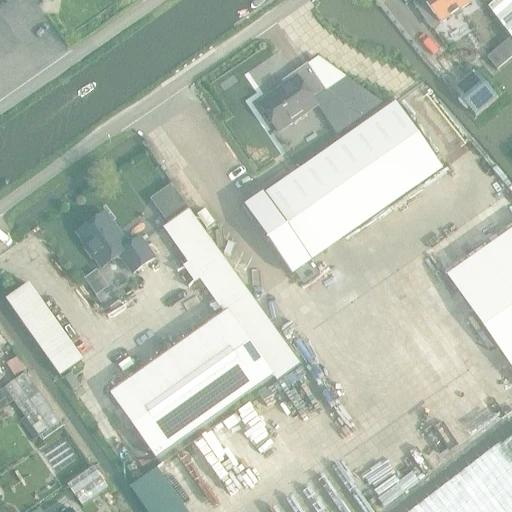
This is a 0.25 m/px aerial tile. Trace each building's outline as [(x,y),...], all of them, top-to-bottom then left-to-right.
[(430,29),(468,2),(466,0),(420,0),(413,5),(430,29)] [(511,0),(495,0),(487,8),(511,40),(511,0)] [(295,80),(258,105),(277,132),(314,106),(317,104),(314,100),(324,93),(326,92),(306,64),(305,65),(291,75),(295,80)] [(452,90),(475,117),(496,99),(473,72),(452,90)] [(395,103),(306,165),(263,195),(265,197),(247,209),(291,272),(308,260),(310,262),(442,170),(395,103)] [(171,184),(150,199),(167,222),(188,207),(171,184)] [(76,234),(85,247),(83,251),(89,259),(94,259),(101,269),(115,259),(121,260),(132,275),(153,261),(138,240),(126,248),(103,215),(95,221),(92,219),(87,221),(84,225),(84,229),(76,234)] [(511,231),(446,277),(511,371),(511,231)] [(272,379),(225,313),(109,395),(156,461),(272,379)] [(71,373),(63,379),(73,392),(81,387),(71,373)] [(24,375),(3,389),(24,419),(20,422),(34,442),(38,438),(41,443),(62,428),(24,375)] [(511,511),(511,438),(500,447),(499,445),(411,511),(511,511)] [(92,468),(66,486),(82,507),(107,489),(92,468)]
